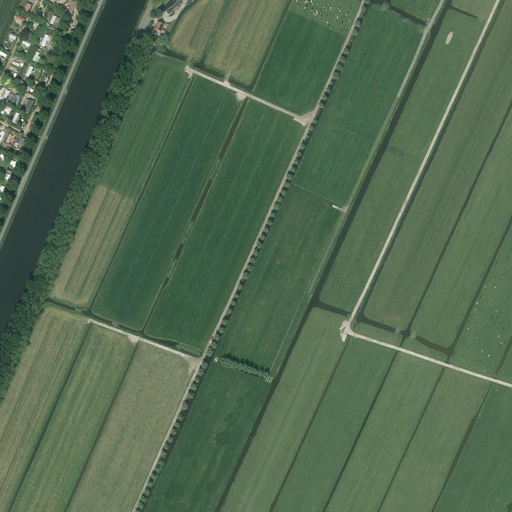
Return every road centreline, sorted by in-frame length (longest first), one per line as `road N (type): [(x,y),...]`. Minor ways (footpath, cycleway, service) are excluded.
road 1 (track): [(133,511),(370,0)]
road 2 (track): [(511,389),(353,340),(346,328),(504,0)]
road 3 (unclassified): [(0,367),(154,0)]
road 4 (unclassified): [(0,238),(100,0)]
road 5 (track): [(347,217),(445,0)]
